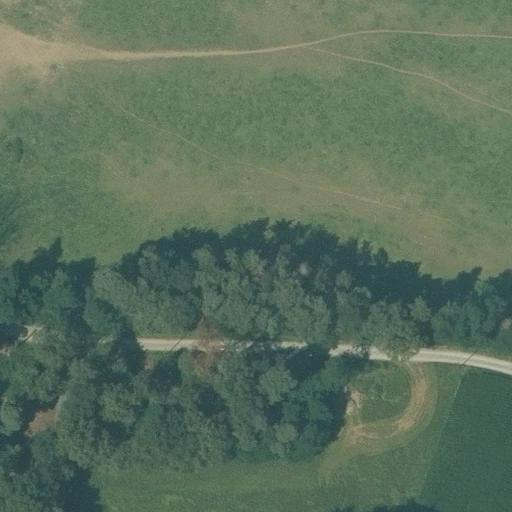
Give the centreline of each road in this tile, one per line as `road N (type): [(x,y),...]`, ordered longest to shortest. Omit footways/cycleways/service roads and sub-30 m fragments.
road 1 (track): [(511,380),(445,363),(67,345),(0,326)]
road 2 (track): [(67,345),(53,511)]
